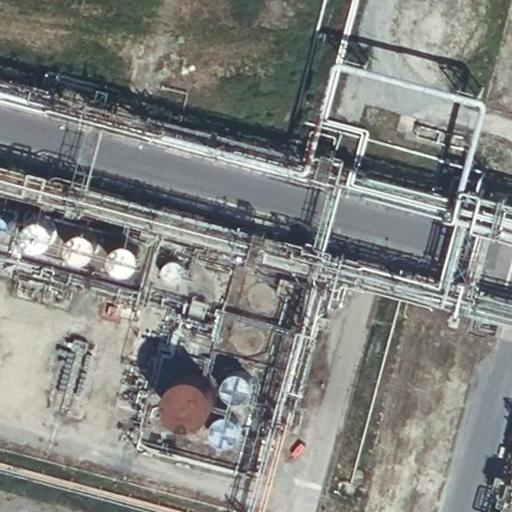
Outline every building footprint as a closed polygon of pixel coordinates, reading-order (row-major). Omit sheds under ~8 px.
[(10,229),(10,226),(8,223),(5,220),(2,219),(0,219),(0,238),(1,239),(4,238),(7,236),(9,233),(10,229)] [(51,245),(52,241),(52,237),(51,234),(50,230),(48,228),(44,225),(41,224),(37,224),(34,224),(30,225),(27,228),(25,230),(23,234),(23,237),(23,241),(24,245),(26,248),(28,250),(32,252),(35,253),(39,253),(42,252),(46,250),(49,248),(51,245)] [(96,257),(97,254),(97,250),(96,247),(95,243),(92,240),(89,238),(86,237),(82,236),(78,237),(75,238),(72,240),(70,243),(68,246),(67,250),(68,253),(69,257),(71,260),(73,263),(77,265),(80,266),(84,266),(88,265),(91,263),(93,260),(96,257)] [(138,268),(139,265),(139,262),(139,258),(137,254),(135,251),(132,249),(128,248),(125,247),(121,248),(118,249),(115,251),(112,254),(111,257),(110,261),(110,265),(111,268),(113,272),(116,274),(119,276),(123,277),(126,277),(130,276),(133,274),(136,271),(138,268)] [(180,278),(180,274),(178,271),(175,269),(172,268),(168,268),(165,269),(162,272),(161,275),(161,279),(162,282),(164,285),(167,287),(171,287),(174,286),(177,284),(179,281),(180,278)] [(272,312),(273,309),(274,305),(273,302),(272,298),(269,295),(266,293),(263,292),(259,291),(255,292),(252,293),(249,295),(247,298),(245,301),(244,305),(244,309),(246,312),(248,315),(250,318),(254,320),(257,321),(261,321),(264,320),(268,318),(270,316),(272,312)] [(260,355),(261,352),(261,348),(261,344),(259,341),(257,338),(254,336),(250,335),(247,334),(243,334),(240,336),(237,338),(234,341),(233,344),(232,348),(232,352),(233,355),(235,358),(238,361),(241,362),(245,363),(248,363),(252,362),(255,361),(258,358),(260,355)] [(249,400),(251,396),(251,392),(250,389),(249,385),(246,382),(243,380),(240,379),(236,378),(233,378),(229,380),(226,382),(224,385),(222,389),(221,392),(222,395),(223,399),(225,402),(227,405),(231,407),(234,407),(238,408),(241,407),(245,405),(247,402),(249,400)] [(213,409),(213,403),(212,397),(209,392),(206,387),(201,383),(195,381),(189,380),(183,381),(177,383),(172,387),(168,391),(165,397),(164,403),(164,409),(166,415),(169,420),(174,425),(179,428),(185,429),(192,429),(198,427),(203,425),(207,420),(211,415),(213,409)] [(238,442),(239,439),(239,435),(238,431),(237,428),(234,425),(231,422),(228,421),(224,421),(221,421),(217,422),(214,425),(212,428),(210,431),(210,434),(210,438),(211,442),(213,445),(215,447),(219,449),(223,450),(226,450),(230,449),(233,448),(236,445),(238,442)]
